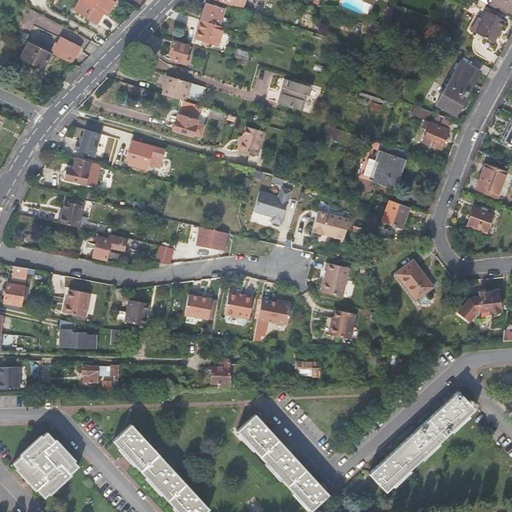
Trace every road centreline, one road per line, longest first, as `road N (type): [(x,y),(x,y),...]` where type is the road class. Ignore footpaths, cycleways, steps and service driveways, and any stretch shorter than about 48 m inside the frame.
road 1 (residential): [(297,268),(263,261),(128,279),(0,253)]
road 2 (residential): [(511,261),(456,259),(440,230),(474,127),(511,58)]
road 3 (secondary): [(166,0),(51,118)]
